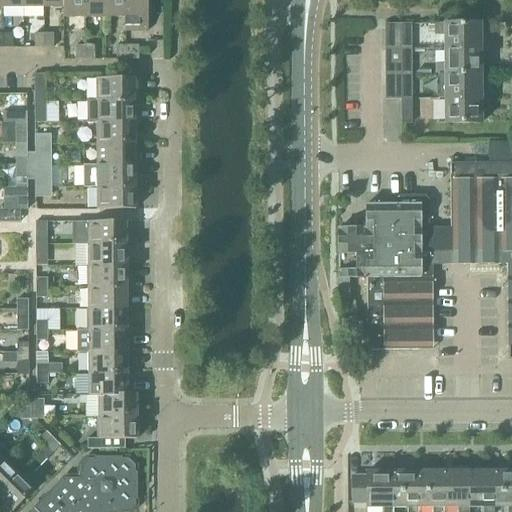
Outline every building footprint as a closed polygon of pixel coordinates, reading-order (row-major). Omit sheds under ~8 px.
[(62,17),(83,17),(83,0),(62,0),(62,7),(62,17)] [(83,0),(83,17),(102,17),(102,0),(83,0)] [(102,0),(102,17),(123,17),(122,0),(102,0)] [(122,0),(123,17),(123,30),(147,30),(146,0),(122,0)] [(461,48),(479,48),(479,23),(434,23),(434,35),(443,34),(443,48),(461,48)] [(384,49),(400,49),(410,49),(410,24),(384,24),(384,49)] [(2,33),(2,47),(12,47),(12,33),(2,33)] [(34,33),(34,47),(43,47),(43,33),(34,33)] [(53,47),(53,33),(43,33),(43,47),(53,47)] [(76,60),(85,60),(85,46),(76,46),(76,60)] [(95,60),(95,46),(85,46),(85,60),(95,60)] [(125,53),(125,46),(116,46),(116,60),(125,60),(125,53)] [(461,48),(443,48),(443,74),(479,73),(479,48),(461,48)] [(385,74),(400,74),(410,74),(410,49),(400,49),(384,49),(385,74)] [(34,74),(34,94),(34,100),(45,100),(45,73),(34,74)] [(479,73),(443,74),(443,98),(479,98),(479,73)] [(385,99),(400,99),(411,98),(410,74),(400,74),(385,74),(385,99)] [(96,100),(134,99),(134,78),(96,78),(96,100)] [(411,98),(400,99),(401,123),(411,123),(411,98)] [(479,98),(443,98),(443,123),(479,122),(479,98)] [(86,122),(96,122),(96,121),(134,121),(134,99),(96,100),(96,101),(85,101),(86,122)] [(45,100),(34,100),(34,109),(45,109),(45,100)] [(25,113),(1,113),(2,122),(14,122),(25,122),(25,113)] [(97,143),(134,142),(134,121),(96,121),(96,122),(97,143)] [(14,144),(26,144),(25,122),(14,122),(14,144)] [(44,134),(33,135),(33,143),(44,143),(44,134)] [(134,142),(97,143),(97,165),(134,165),(134,142)] [(33,154),(44,154),(44,143),(33,143),(33,154)] [(14,166),(26,166),(26,144),(14,144),(14,166)] [(511,162),(449,163),(449,200),(449,227),(449,229),(449,252),(449,264),(450,265),(506,264),(507,348),(511,348),(511,162)] [(82,188),(97,188),(97,186),(134,186),(134,165),(97,165),(97,166),(82,166),(82,188)] [(14,187),(26,187),(26,166),(14,166),(14,187)] [(35,187),(45,187),(45,178),(34,178),(35,187)] [(97,209),(134,209),(134,186),(97,186),(97,188),(97,209)] [(14,188),(2,188),(2,200),(15,200),(15,209),(26,209),(26,187),(14,187),(14,188)] [(45,187),(35,187),(35,197),(45,197),(45,187)] [(432,264),(449,264),(449,227),(428,227),(428,200),(423,194),(400,195),(397,197),(397,204),(418,204),(419,229),(419,276),(420,349),(432,349),(432,264)] [(364,204),(365,229),(419,229),(418,204),(397,204),(364,204)] [(2,223),(18,223),(19,212),(2,212),(2,223)] [(88,243),(125,242),(125,221),(87,221),(88,243)] [(419,229),(365,229),(337,229),(337,278),(365,278),(365,276),(419,276),(419,229)] [(88,265),(126,265),(125,242),(88,243),(88,265)] [(45,243),(35,243),(35,254),(45,254),(45,243)] [(126,265),(88,265),(88,286),(126,286),(126,265)] [(366,350),(378,350),(420,349),(419,276),(365,276),(365,278),(366,350)] [(35,298),(46,298),(46,286),(35,286),(35,298)] [(88,308),(126,308),(126,286),(88,286),(88,308)] [(16,309),(27,308),(27,299),(16,299),(16,309)] [(16,318),(27,318),(27,308),(16,309),(16,318)] [(88,329),(126,329),(126,308),(88,308),(88,329)] [(27,331),(27,318),(16,318),(16,331),(27,331)] [(45,321),(34,321),(34,329),(45,329),(45,321)] [(34,340),(45,340),(45,329),(34,329),(34,340)] [(88,352),(126,352),(126,329),(88,329),(88,352)] [(26,343),(15,343),(15,352),(26,352),(26,343)] [(15,362),(26,362),(26,352),(15,352),(15,362)] [(88,374),(126,373),(126,352),(88,352),(88,374)] [(36,374),(46,374),(46,365),(36,365),(36,374)] [(126,395),(126,394),(126,373),(88,374),(88,396),(98,396),(98,395),(126,395)] [(46,374),(36,374),(36,383),(46,383),(46,374)] [(98,418),(135,418),(135,394),(126,394),(126,395),(98,395),(98,396),(98,418)] [(21,409),(32,409),(32,400),(21,400),(21,409)] [(32,409),(43,409),(43,400),(32,400),(32,409)] [(32,409),(21,409),(20,418),(32,418),(32,409)] [(43,409),(32,409),(32,418),(43,418),(43,409)] [(124,450),(124,439),(135,439),(135,418),(98,418),(98,450),(124,450)] [(45,446),(53,439),(45,431),(38,439),(45,446)] [(53,439),(45,446),(51,453),(59,445),(53,439)] [(131,511),(135,508),(135,500),(137,500),(137,473),(135,473),(135,466),(127,459),(121,459),(121,457),(94,457),(94,460),(88,460),(81,467),(81,474),(79,474),(79,481),(61,481),(31,511),(131,511)] [(0,491),(17,474),(2,459),(0,461),(0,491)] [(511,511),(511,471),(492,472),(492,508),(506,508),(506,511),(511,511)] [(391,511),(392,508),(392,472),(365,472),(366,508),(380,508),(380,511),(391,511)] [(392,472),(392,508),(406,508),(405,511),(416,511),(416,508),(417,472),(392,472)] [(417,472),(416,508),(431,508),(431,511),(441,511),(441,508),(442,472),(417,472)] [(442,472),(441,508),(457,508),(456,511),(466,511),(467,508),(467,472),(442,472)] [(467,472),(467,508),(482,508),(481,511),(491,511),(492,508),(492,472),(467,472)] [(17,474),(0,491),(0,511),(10,511),(33,490),(17,474)]
